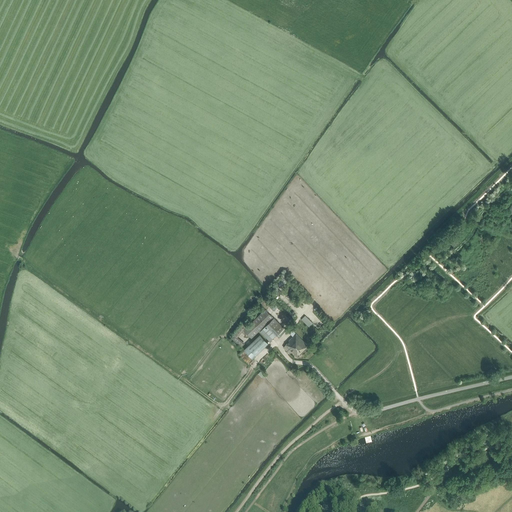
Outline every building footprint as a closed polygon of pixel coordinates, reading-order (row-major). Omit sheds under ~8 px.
[(289,280),(285,275),(277,282),(281,287),(289,280)] [(266,303),(274,311),(277,307),(271,299),(266,303)] [(251,338),(273,317),(265,309),(244,329),(243,330),(251,338)] [(305,315),(301,319),(309,326),(312,323),(305,315)] [(282,336),(286,331),(274,318),(263,329),(273,339),(279,333),(282,336)] [(240,326),(230,338),(241,347),(245,343),(238,337),(243,330),(244,329),(240,326)] [(260,332),(270,342),(273,339),(263,329),(260,332)] [(298,357),(308,347),(296,334),(293,337),(289,341),(289,342),(286,345),(298,357)] [(253,359),(269,343),(260,335),(244,350),(253,359)]
